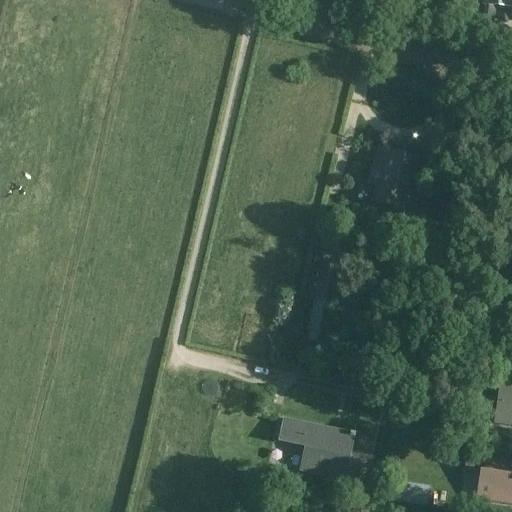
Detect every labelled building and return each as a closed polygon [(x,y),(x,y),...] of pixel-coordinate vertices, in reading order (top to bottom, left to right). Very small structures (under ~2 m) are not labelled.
[(511,0),(484,0),(484,6),(511,8),(511,0)] [(380,148),(368,184),(378,187),(373,202),(403,211),(418,161),(380,148)] [(511,225),(498,228),(503,251),(511,250),(511,225)] [(316,300),(336,305),(348,255),(327,250),(327,253),(317,250),(307,292),(312,293),(311,295),(317,297),(316,300)] [(336,305),(316,300),(309,330),(311,330),(309,340),(326,344),(328,334),(329,335),(336,305)] [(431,369),(409,365),(406,386),(427,389),(431,369)] [(441,395),(472,399),(476,378),(443,374),(441,395)] [(511,383),(500,382),(500,383),(502,384),(497,416),(511,418),(511,383)] [(350,433),(283,419),(283,420),(284,420),(280,441),(311,447),(310,456),(305,455),(301,471),(300,471),(299,472),(359,484),(362,466),(344,463),(346,454),(351,455),(355,434),(350,433)] [(430,451),(410,473),(428,488),(447,466),(430,451)] [(511,463),(488,460),(486,474),(482,474),(481,478),(478,499),(511,504),(511,463)] [(398,484),(395,500),(426,504),(428,489),(398,484)]
